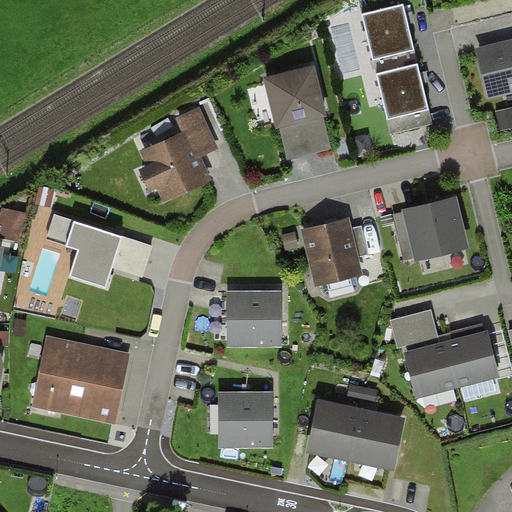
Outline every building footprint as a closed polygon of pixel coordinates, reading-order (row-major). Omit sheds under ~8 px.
[(401,3),(364,12),(375,58),(413,48),(401,3)] [(511,46),(484,53),(495,101),(511,97),(511,46)] [(415,63),(374,73),(385,116),(426,106),(415,63)] [(326,70),(275,81),(287,133),(337,122),(326,70)] [(227,141),(208,100),(184,111),(203,152),(227,141)] [(185,131),(139,151),(162,202),(208,181),(185,131)] [(455,193),(403,206),(415,257),(467,244),(455,193)] [(122,234),(75,220),(67,245),(79,249),(70,278),(106,288),(122,234)] [(356,222),(310,231),(322,288),(368,278),(356,222)] [(0,296),(5,297),(17,252),(0,247),(0,296)] [(289,292),(235,294),(237,347),(291,345),(289,292)] [(467,389),(510,378),(496,324),(454,334),(467,389)] [(425,400),(467,389),(454,334),(411,345),(425,400)] [(133,354),(53,338),(38,409),(119,426),(133,354)] [(14,357),(0,354),(0,400),(5,402),(14,357)] [(280,397),(228,395),(226,446),(278,448),(280,397)] [(308,450),(350,460),(362,408),(320,398),(308,450)] [(350,460),(392,470),(404,418),(362,408),(350,460)]
